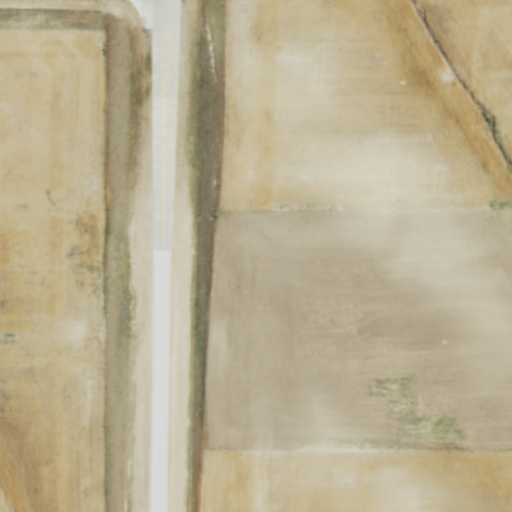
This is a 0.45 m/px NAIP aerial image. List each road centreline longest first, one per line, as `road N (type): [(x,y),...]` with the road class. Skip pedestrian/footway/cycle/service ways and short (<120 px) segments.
road 1 (tertiary): [(152,261),(157,0)]
road 2 (residential): [(147,511),(152,261)]
